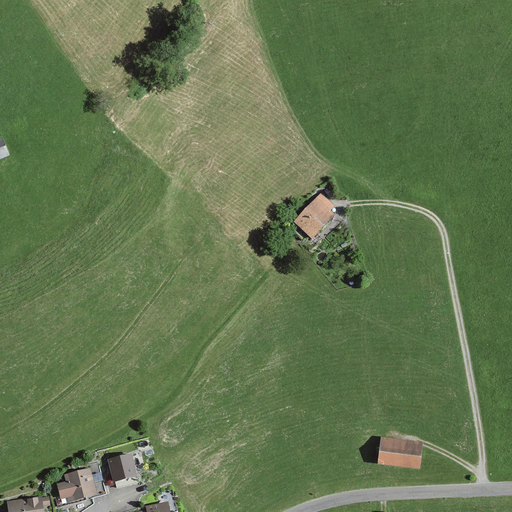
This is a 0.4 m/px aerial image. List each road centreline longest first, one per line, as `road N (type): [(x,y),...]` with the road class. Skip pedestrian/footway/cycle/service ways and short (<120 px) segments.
road 1 (track): [(343,205),(394,203),(439,223),(484,487)]
road 2 (tertiary): [(511,486),(348,496),(298,511)]
